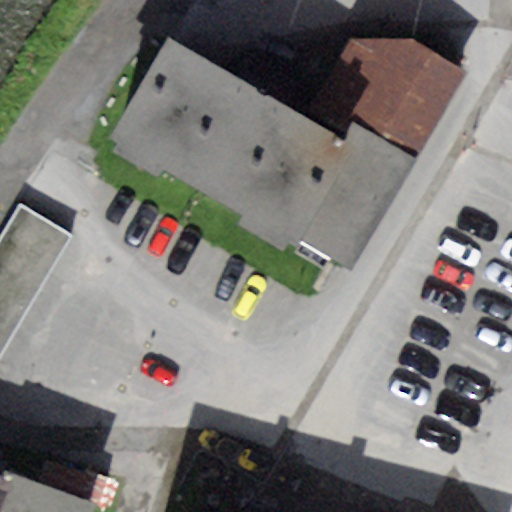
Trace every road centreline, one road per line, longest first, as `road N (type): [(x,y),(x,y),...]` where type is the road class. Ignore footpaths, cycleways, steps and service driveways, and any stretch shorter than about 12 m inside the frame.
road 1 (residential): [(484,3),(503,56),(487,117),(371,338),(341,365),(299,370),(247,356),(213,361),(184,403),(142,511)]
road 2 (residential): [(484,3),(184,1),(118,32),(0,197)]
road 3 (unknown): [(299,370),(26,161)]
